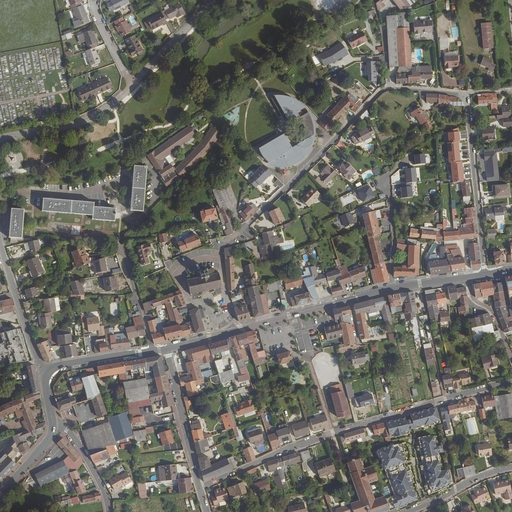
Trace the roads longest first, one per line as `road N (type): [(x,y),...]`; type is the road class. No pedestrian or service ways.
road 1 (residential): [(511,380),(333,432),(200,488)]
road 2 (residential): [(388,87),(220,243),(220,260)]
road 3 (residential): [(485,274),(461,95)]
road 4 (primary): [(392,289),(218,335)]
road 5 (residential): [(166,347),(200,488)]
road 6 (residential): [(0,137),(88,119),(131,85)]
road 7 (residential): [(0,197),(127,182)]
